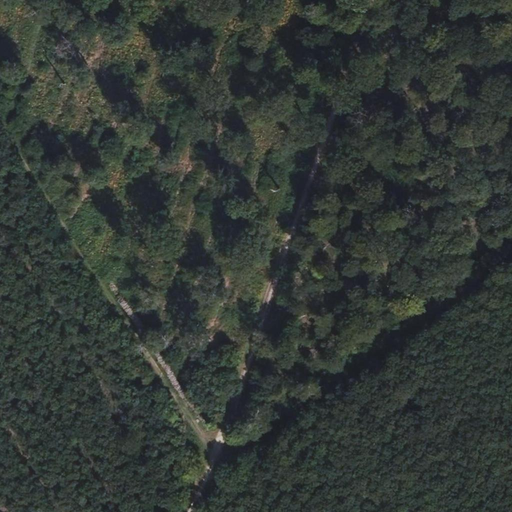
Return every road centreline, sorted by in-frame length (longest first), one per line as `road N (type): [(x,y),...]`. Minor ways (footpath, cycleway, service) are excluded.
road 1 (unknown): [(193,511),(223,454),(378,0)]
road 2 (track): [(0,110),(258,511)]
road 3 (track): [(140,511),(511,256)]
